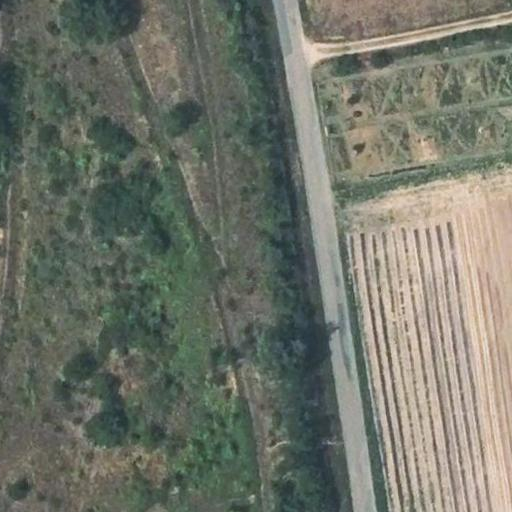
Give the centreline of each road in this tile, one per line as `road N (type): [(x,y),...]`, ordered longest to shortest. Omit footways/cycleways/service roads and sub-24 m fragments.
road 1 (unclassified): [(285,0),(364,511)]
road 2 (track): [(294,57),(511,17)]
